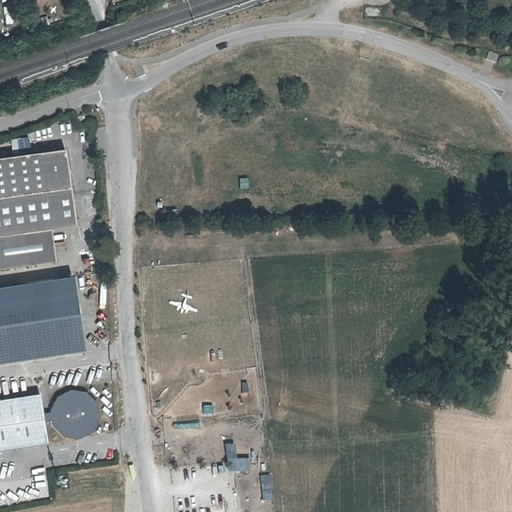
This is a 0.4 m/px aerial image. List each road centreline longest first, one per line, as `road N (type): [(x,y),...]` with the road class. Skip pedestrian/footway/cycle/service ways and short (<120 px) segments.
road 1 (unclassified): [(114,98),(233,40),(308,28),(385,40),(511,97)]
road 2 (unclassified): [(146,511),(126,346),(114,98)]
road 3 (unknown): [(135,426),(0,459)]
road 4 (unclassified): [(0,128),(112,84)]
